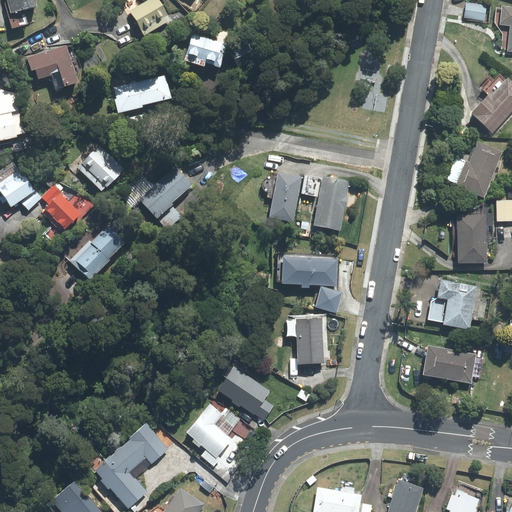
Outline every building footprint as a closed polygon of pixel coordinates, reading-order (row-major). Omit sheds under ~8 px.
[(32,0),(5,0),(9,16),(35,9),(32,0)] [(150,0),(128,13),(143,38),(170,22),(156,0),(150,0)] [(484,6),(465,4),(463,20),(482,22),(484,6)] [(511,9),(501,8),(499,27),(509,28),(506,53),(511,54),(511,9)] [(192,35),(183,63),(202,69),(204,65),(218,69),(226,46),(192,35)] [(65,48),(26,60),(30,74),(34,73),(37,82),(49,78),(48,77),(58,74),(63,90),(77,86),(65,48)] [(93,51),(76,59),(81,73),(100,64),(93,51)] [(470,116),(491,135),(511,112),(511,84),(507,80),(505,82),(498,76),(494,81),(491,79),(480,91),(487,97),(470,116)] [(113,102),(117,116),(141,110),(141,108),(170,102),(164,78),(135,84),(134,82),(131,83),(131,85),(113,89),(116,101),(113,102)] [(18,112),(14,95),(1,91),(0,91),(0,143),(16,140),(15,137),(24,135),(20,115),(11,117),(10,114),(18,112)] [(453,187),(483,199),(502,152),(475,141),(466,163),(455,158),(445,181),(454,185),(453,187)] [(82,166),(77,170),(99,194),(105,189),(105,190),(118,178),(117,177),(122,172),(100,148),(95,152),(93,150),(82,161),(83,162),(80,164),(82,166)] [(151,191),(139,201),(156,221),(157,220),(166,231),(181,218),(170,205),(192,187),(176,168),(154,187),(153,186),(149,189),(151,191)] [(0,196),(9,210),(20,203),(28,212),(40,200),(30,190),(18,172),(0,183),(0,196)] [(267,220),(291,225),(300,180),(276,175),(267,220)] [(301,195),(318,198),(312,228),(339,234),(344,210),(345,211),(347,198),(346,198),(349,184),(322,179),(322,180),(305,177),(301,195)] [(45,213),(43,215),(61,234),(72,224),(74,226),(93,208),(72,185),(62,194),(54,185),(40,198),(48,207),(43,211),(45,213)] [(511,200),(494,201),(495,222),(511,221),(511,200)] [(492,215),(454,215),(455,265),(486,264),(485,228),(493,228),(492,215)] [(88,242),(68,263),(89,283),(108,263),(111,266),(122,255),(119,252),(125,246),(106,228),(90,244),(88,242)] [(280,260),(279,287),(336,288),(337,261),(280,260)] [(477,287),(438,280),(434,299),(445,301),(440,327),(469,332),(477,287)] [(319,289),(314,310),(337,315),(342,294),(319,289)] [(322,320),(294,321),(296,368),(324,366),(322,320)] [(476,354),(425,346),(420,377),(471,385),(476,354)] [(231,367),(215,391),(263,422),(273,407),(264,401),(270,392),(231,367)] [(311,395),(301,389),(295,398),(306,405),(311,395)] [(226,420),(207,405),(183,433),(204,450),(199,457),(212,468),(219,459),(217,457),(232,440),(218,429),(226,420)] [(145,425),(93,473),(127,510),(146,493),(135,480),(167,450),(145,425)] [(309,488),(318,480),(312,473),(303,481),(309,488)] [(101,511),(73,480),(49,500),(58,511),(101,511)] [(397,481),(385,511),(414,511),(422,490),(397,481)] [(315,488),(311,511),(369,511),(371,506),(359,504),(361,496),(352,494),(353,489),(340,487),(339,492),(315,488)] [(179,488),(162,511),(200,511),(205,506),(179,488)] [(478,500),(455,492),(453,497),(449,495),(444,510),(448,511),(447,511),(474,511),(475,510),(474,509),(478,500)]
